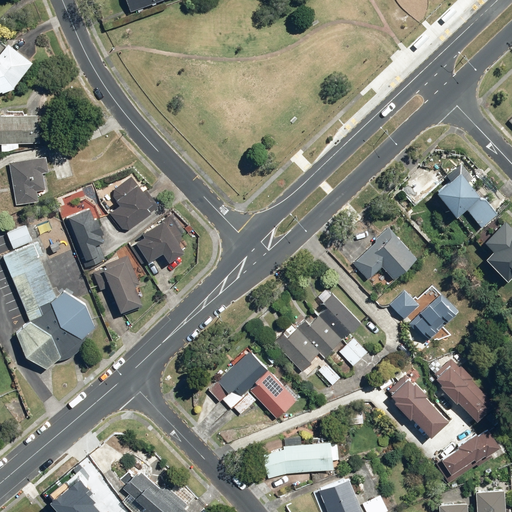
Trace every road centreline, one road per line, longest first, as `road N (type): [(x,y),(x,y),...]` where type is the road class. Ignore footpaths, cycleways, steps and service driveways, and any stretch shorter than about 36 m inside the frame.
road 1 (residential): [(62,0),(92,68),(133,126),(244,241)]
road 2 (secondary): [(448,96),(264,261)]
road 3 (secondary): [(244,241),(420,71)]
road 4 (residential): [(249,511),(126,376)]
road 5 (secondary): [(264,261),(126,376)]
road 6 (secondary): [(126,376),(244,241)]
road 7 (secondary): [(0,482),(126,376)]
